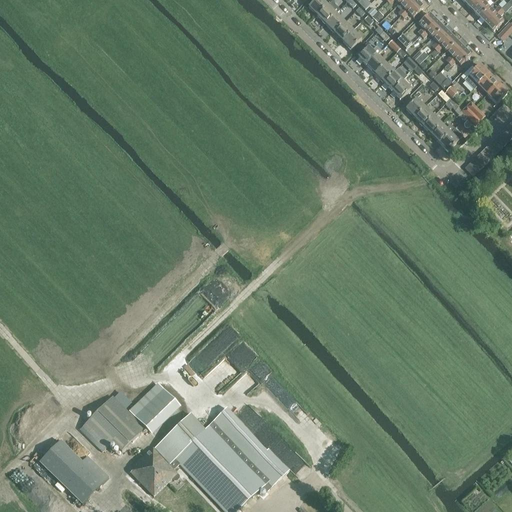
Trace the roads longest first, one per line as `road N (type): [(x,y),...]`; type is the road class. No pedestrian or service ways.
road 1 (unclassified): [(267,0),(444,177),(511,109)]
road 2 (track): [(436,169),(415,184),(358,192),(175,365)]
road 3 (track): [(175,365),(210,401),(268,401),(290,418),(312,448),(316,481),(329,492)]
road 4 (track): [(175,365),(144,386),(69,405),(0,328)]
road 5 (track): [(137,511),(115,471),(204,395)]
